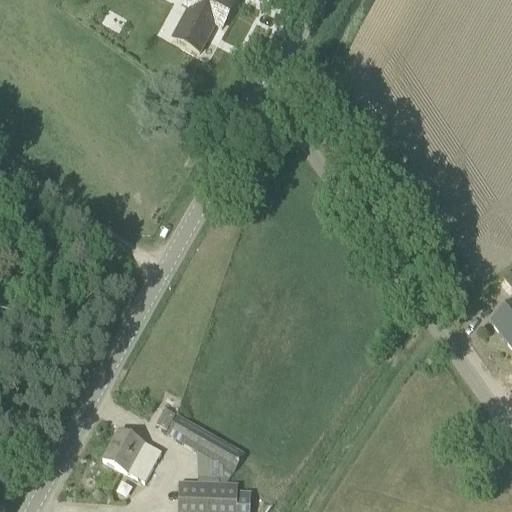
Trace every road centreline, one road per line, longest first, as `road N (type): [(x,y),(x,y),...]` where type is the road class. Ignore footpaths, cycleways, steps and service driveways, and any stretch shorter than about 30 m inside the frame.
road 1 (unclassified): [(31,511),(261,90)]
road 2 (residential): [(511,437),(261,90)]
road 3 (track): [(0,157),(161,275)]
